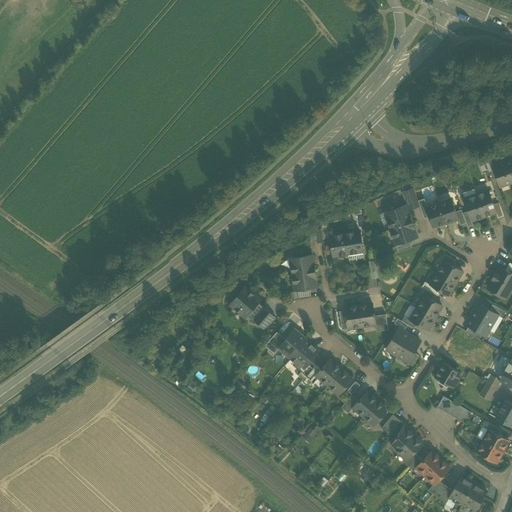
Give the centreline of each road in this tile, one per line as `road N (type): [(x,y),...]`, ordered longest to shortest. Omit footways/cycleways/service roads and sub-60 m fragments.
road 1 (secondary): [(352,113),(207,240),(0,393)]
road 2 (residential): [(352,113),(379,136),(407,145),(511,122)]
road 3 (residential): [(404,398),(483,263),(479,250)]
road 4 (residential): [(510,487),(473,465),(404,398)]
road 5 (residential): [(404,398),(314,311)]
